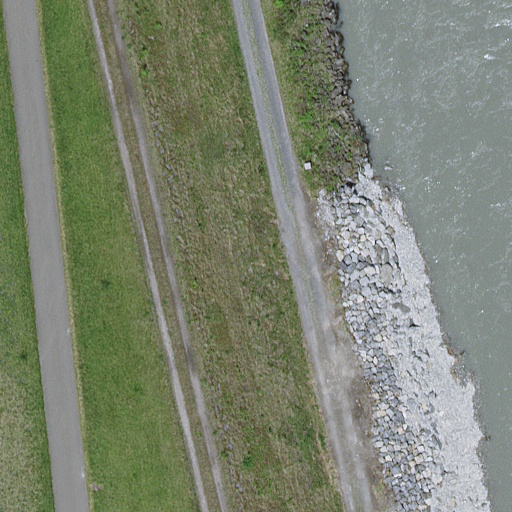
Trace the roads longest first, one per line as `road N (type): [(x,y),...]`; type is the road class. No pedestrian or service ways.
road 1 (track): [(249,0),(363,511)]
road 2 (track): [(101,0),(214,511)]
road 3 (track): [(71,511),(19,0)]
